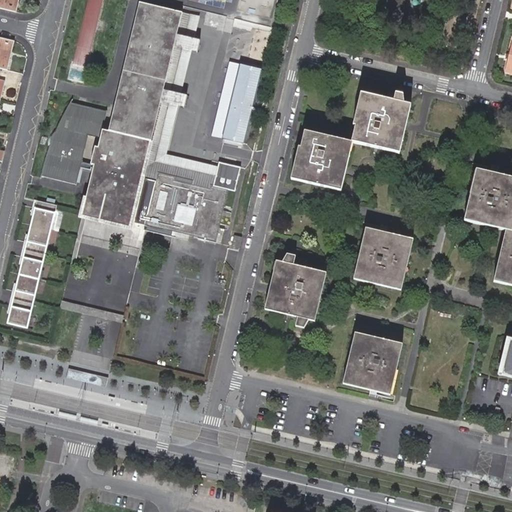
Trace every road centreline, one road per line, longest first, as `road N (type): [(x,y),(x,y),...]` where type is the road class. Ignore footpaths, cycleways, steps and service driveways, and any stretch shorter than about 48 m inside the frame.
road 1 (residential): [(302,50),(223,377)]
road 2 (residential): [(223,377),(399,414),(511,448)]
road 3 (tertiary): [(204,456),(0,406)]
road 4 (residential): [(0,236),(48,34)]
road 5 (tertiary): [(84,439),(277,477)]
road 6 (residential): [(474,89),(302,50)]
